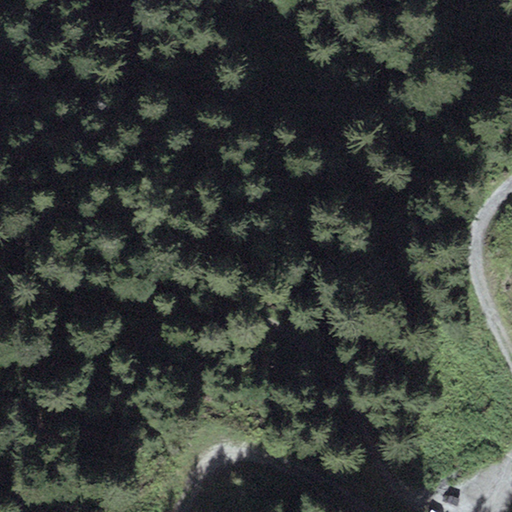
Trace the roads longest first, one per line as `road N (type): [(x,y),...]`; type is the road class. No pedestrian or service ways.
road 1 (track): [(365,511),(298,470),(239,451),(203,465),(184,511)]
road 2 (track): [(511,182),(487,206),(475,258),(511,377)]
road 3 (track): [(421,511),(382,476),(338,377),(301,348)]
